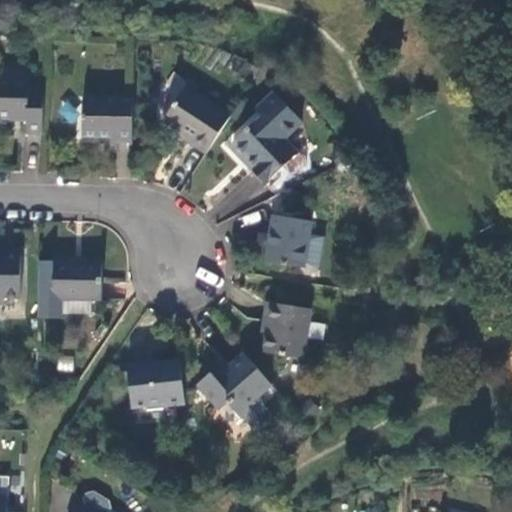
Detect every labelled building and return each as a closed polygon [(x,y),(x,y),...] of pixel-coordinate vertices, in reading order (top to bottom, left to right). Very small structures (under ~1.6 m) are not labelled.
[(27,131),(42,131),(43,82),(27,82),(28,78),(0,77),(0,116),(19,117),(27,117),(27,131)] [(190,142),(207,153),(231,114),(187,85),(164,119),(183,131),(193,138),(190,142)] [(260,112),(229,141),(252,166),(264,179),(283,162),(289,168),(296,168),(304,160),(304,154),(297,147),(296,148),(284,136),(302,119),(274,90),(255,108),(260,112)] [(110,147),(132,148),(132,96),(83,95),(81,134),(101,134),(110,134),(110,147)] [(249,104),(241,99),(231,115),(238,120),(249,104)] [(345,157),(349,167),(358,162),(353,153),(345,157)] [(303,268),(310,221),(272,214),(268,240),(265,261),(303,268)] [(21,297),(21,255),(0,254),(0,302),(5,303),(5,297),(21,297)] [(91,301),(102,301),(103,265),(72,264),(72,261),(62,260),(54,260),(54,263),(39,263),(39,319),(61,320),(61,315),(61,301),(91,301)] [(61,301),(61,315),(99,317),(91,301),(61,301)] [(302,358),(310,310),(268,303),(266,311),(265,321),(269,322),(267,334),(265,352),(302,358)] [(258,394),(270,383),(244,352),(231,364),(216,377),(211,371),(198,382),(219,407),(226,401),(240,416),(242,414),(252,426),(259,426),(268,418),(269,411),(259,400),(261,398),(258,394)] [(165,406),(185,404),(180,359),(162,361),(127,364),(131,406),(164,404),(165,406)] [(0,511),(7,511),(9,478),(0,478),(0,511)] [(86,499),(88,506),(83,511),(110,511),(112,510),(111,503),(96,493),(89,495),(86,499)]
